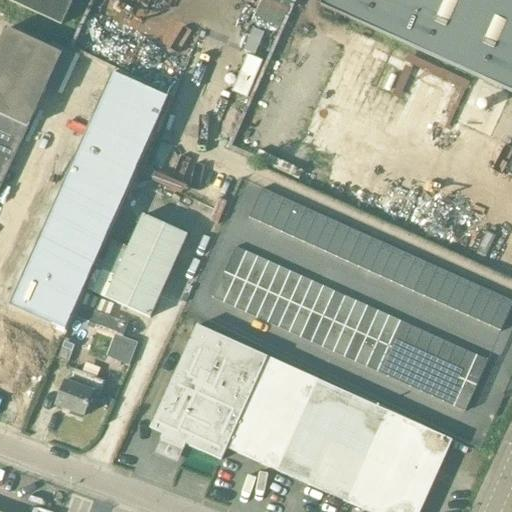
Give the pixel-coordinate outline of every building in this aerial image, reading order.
[(0,0),(62,29),(75,0),(0,0)] [(511,0),(328,0),(324,10),(511,92),(511,0)] [(0,192),(62,57),(8,32),(0,48),(0,192)] [(81,59),(73,81),(82,85),(90,62),(81,59)] [(394,93),(405,95),(410,72),(400,70),(394,93)] [(113,74),(101,100),(158,125),(169,99),(113,74)] [(101,100),(90,125),(146,151),(158,125),(101,100)] [(170,152),(186,107),(173,103),(157,147),(170,152)] [(90,125),(78,151),(135,177),(146,151),(90,125)] [(78,151),(67,177),(123,202),(135,177),(78,151)] [(67,177),(55,203),(112,228),(123,202),(67,177)] [(262,189),(249,219),(260,224),(273,194),(262,189)] [(273,194),(260,224),(271,229),(284,199),(273,194)] [(284,199),(271,229),(282,233),(295,204),(284,199)] [(55,203),(44,229),(100,254),(112,228),(55,203)] [(295,204),(282,233),(292,238),(306,209),(295,204)] [(379,229),(382,222),(341,204),(338,211),(379,229)] [(306,209),(292,238),(303,243),(317,214),(306,209)] [(317,214),(303,243),(314,248),(327,219),(317,214)] [(144,216),(116,278),(96,269),(91,279),(87,289),(151,320),(188,236),(144,216)] [(327,219),(314,248),(325,253),(338,224),(327,219)] [(338,224),(325,253),(336,258),(349,229),(338,224)] [(44,229),(32,255),(89,280),(100,254),(44,229)] [(349,229),(336,258),(347,263),(360,234),(349,229)] [(360,234),(347,263),(358,268),(371,239),(360,234)] [(371,239),(358,268),(369,273),(382,243),(371,239)] [(382,243),(369,273),(380,278),(393,248),(382,243)] [(236,248),(224,273),(235,278),(246,253),(236,248)] [(393,248),(380,278),(391,283),(404,253),(393,248)] [(246,253),(235,278),(246,283),(257,258),(246,253)] [(404,253),(391,283),(402,287),(415,258),(404,253)] [(32,255),(21,281),(77,306),(89,280),(32,255)] [(257,258),(246,283),(257,288),(268,263),(257,258)] [(415,258),(402,287),(413,292),(426,263),(415,258)] [(268,263),(257,288),(268,293),(279,268),(268,263)] [(426,263),(413,292),(424,297),(437,268),(426,263)] [(279,268),(268,293),(279,298),(290,273),(279,268)] [(437,268),(424,297),(435,302),(448,273),(437,268)] [(224,273),(213,298),(224,303),(235,278),(224,273)] [(290,273),(279,298),(290,303),(301,277),(290,273)] [(448,273),(435,302),(446,307),(459,278),(448,273)] [(301,277),(290,303),(301,308),(312,282),(301,277)] [(235,278),(224,303),(235,308),(246,283),(235,278)] [(459,278),(446,307),(457,312),(470,283),(459,278)] [(21,281),(9,307),(66,332),(77,306),(21,281)] [(312,282),(301,308),(312,313),(323,287),(312,282)] [(246,283),(235,308),(246,313),(257,288),(246,283)] [(470,283),(457,312),(468,317),(481,288),(470,283)] [(323,287),(312,313),(323,317),(334,292),(323,287)] [(257,288),(246,313),(257,318),(268,293),(257,288)] [(481,288),(468,317),(479,322),(492,293),(481,288)] [(334,292),(323,317),(334,322),(345,297),(334,292)] [(268,293),(257,318),(268,323),(279,298),(268,293)] [(492,293),(479,322),(490,327),(503,297),(492,293)] [(86,296),(78,319),(123,336),(128,324),(109,317),(113,305),(86,296)] [(345,297),(334,322),(345,327),(356,302),(345,297)] [(511,301),(503,297),(490,327),(501,332),(511,306),(511,301)] [(279,298),(268,323),(278,328),(290,303),(279,298)] [(356,302),(345,327),(356,332),(367,307),(356,302)] [(290,303),(278,328),(289,333),(301,308),(290,303)] [(367,307),(356,332),(366,337),(378,312),(367,307)] [(301,308),(289,333),(300,338),(312,313),(301,308)] [(378,312),(366,337),(377,342),(389,317),(378,312)] [(312,313),(300,338),(311,343),(323,317),(312,313)] [(323,317),(311,343),(322,348),(334,322),(323,317)] [(389,317),(377,342),(388,347),(400,322),(389,317)] [(334,322),(322,348),(333,353),(345,327),(334,322)] [(400,322),(388,347),(399,352),(411,327),(400,322)] [(198,327),(151,429),(163,434),(160,440),(183,450),(186,445),(222,461),(227,449),(367,511),(419,511),(451,441),(198,327)] [(345,327),(333,353),(344,357),(356,332),(345,327)] [(411,327),(399,352),(410,357),(422,332),(411,327)] [(356,332),(344,357),(355,362),(366,337),(356,332)] [(422,332),(410,357),(421,362),(433,337),(422,332)] [(113,333),(105,356),(128,365),(136,342),(113,333)] [(366,337),(355,362),(366,367),(377,342),(366,337)] [(433,337),(421,362),(432,367),(443,341),(433,337)] [(15,350),(0,390),(0,393),(22,402),(33,373),(43,377),(52,354),(18,341),(15,350)] [(58,360),(68,363),(75,344),(65,341),(58,360)] [(443,341),(432,367),(443,372),(454,346),(443,341)] [(377,342),(366,367),(377,372),(388,347),(377,342)] [(0,390),(15,350),(0,344),(0,390)] [(454,346),(443,372),(454,377),(465,351),(454,346)] [(388,347),(377,372),(388,377),(399,352),(388,347)] [(465,351),(454,377),(465,381),(467,377),(476,356),(465,351)] [(399,352),(388,377),(399,382),(410,357),(399,352)] [(476,356),(467,377),(478,382),(487,361),(476,356)] [(410,357),(399,382),(410,387),(421,362),(410,357)] [(421,362),(410,387),(421,392),(432,367),(421,362)] [(432,367),(421,392),(432,397),(443,372),(432,367)] [(66,381),(56,406),(57,407),(71,412),(70,414),(81,418),(82,415),(84,416),(93,393),(100,396),(104,384),(105,382),(72,370),(68,382),(66,381)] [(443,372),(432,397),(443,402),(454,377),(443,372)] [(454,377),(443,402),(454,407),(463,386),(465,381),(454,377)] [(465,381),(463,386),(474,391),(478,382),(467,377),(465,381)] [(463,386),(454,407),(465,412),(474,391),(463,386)]
